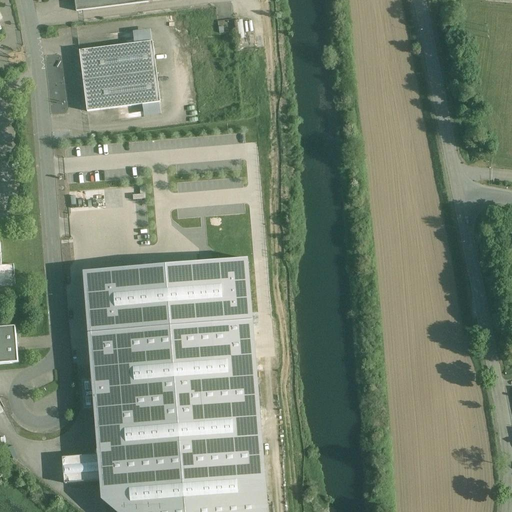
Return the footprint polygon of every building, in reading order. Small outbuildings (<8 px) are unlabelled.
[(75,0),(77,11),(159,0),(75,0)] [(135,44),(79,51),(87,112),(143,105),(144,116),(162,114),(151,29),(133,31),(135,44)] [(67,171),(68,183),(143,177),(142,171),(125,173),(125,169),(111,170),(110,160),(113,159),(112,155),(69,158),(70,166),(72,165),(73,171),(67,171)] [(0,364),(19,363),(16,326),(0,327),(0,291),(16,290),(14,265),(2,266),(1,255),(2,255),(1,253),(0,241),(0,364)] [(265,511),(245,255),(82,268),(95,453),(65,456),(68,482),(97,479),(98,494),(118,511),(265,511)]
